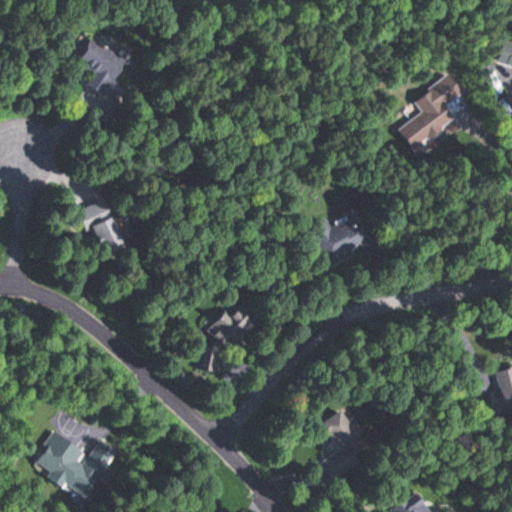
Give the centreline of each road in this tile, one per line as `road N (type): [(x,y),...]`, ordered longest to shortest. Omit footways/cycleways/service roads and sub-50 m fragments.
road 1 (residential): [(0,284),(78,316),(212,440),(270,511)]
road 2 (residential): [(212,440),(342,315),(511,268)]
road 3 (residential): [(8,284),(22,190),(19,147)]
